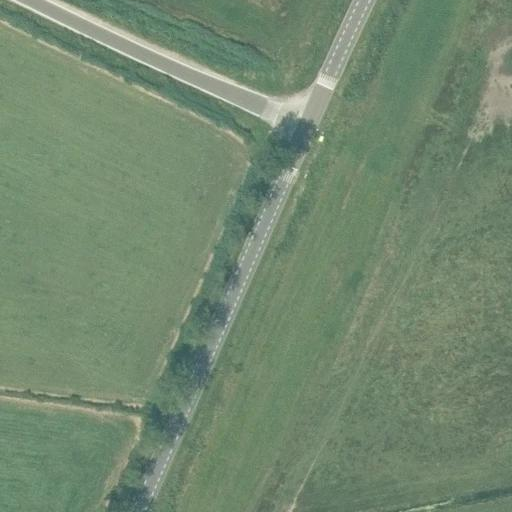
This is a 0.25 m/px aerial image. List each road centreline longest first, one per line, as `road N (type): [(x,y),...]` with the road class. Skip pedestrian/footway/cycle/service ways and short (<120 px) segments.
road 1 (tertiary): [(138,511),(306,127)]
road 2 (unclassified): [(306,127),(30,0)]
road 3 (tertiary): [(306,127),(366,0)]
